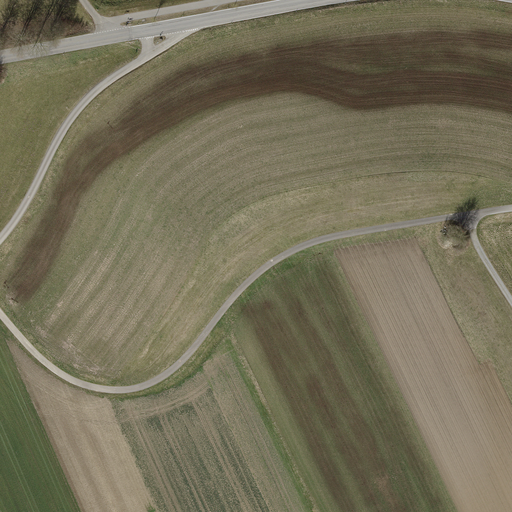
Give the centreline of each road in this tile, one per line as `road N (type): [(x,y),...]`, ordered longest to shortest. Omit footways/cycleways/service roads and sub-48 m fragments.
road 1 (track): [(0,314),(70,380),(130,389),(175,366),(242,286),(302,245),(376,225),(511,208)]
road 2 (unclassified): [(0,237),(74,113),(151,53)]
road 3 (tertiary): [(0,57),(144,31)]
